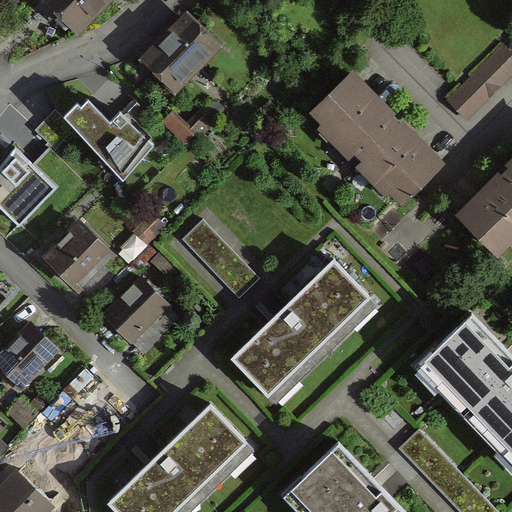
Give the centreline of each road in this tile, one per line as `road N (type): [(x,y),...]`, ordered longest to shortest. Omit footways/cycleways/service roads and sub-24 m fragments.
road 1 (residential): [(0,259),(145,402)]
road 2 (residential): [(0,93),(112,43),(161,0)]
